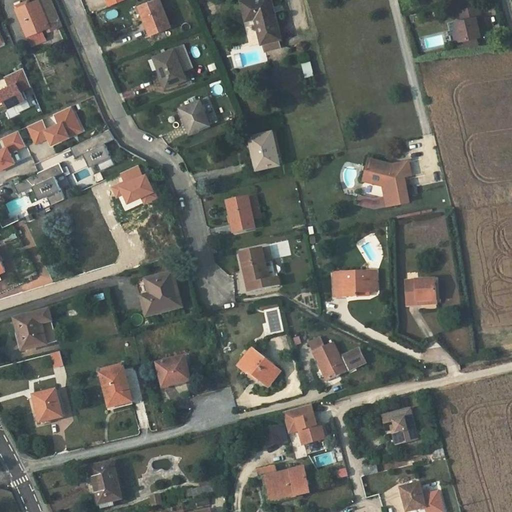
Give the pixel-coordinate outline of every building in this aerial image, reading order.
[(24,11),(19,13),(33,45),(47,39),(44,34),(50,32),(50,31),(62,26),(51,0),(37,0),(31,3),(30,0),(21,4),(24,11)] [(153,0),(139,6),(148,28),(149,27),(153,35),(171,28),(160,0),(153,0)] [(263,43),(278,39),(281,38),(274,11),(270,12),(266,0),(241,0),(246,20),(256,17),(263,43)] [(271,0),(266,0),(270,12),(274,11),(271,0)] [(459,31),(461,41),(480,36),(477,25),(476,17),(479,16),(480,16),(478,6),(459,11),(461,21),(457,22),(459,31)] [(280,47),(278,39),(263,43),(264,51),(280,47)] [(154,57),(163,79),(165,78),(168,87),(187,80),(184,71),(192,68),(183,46),(154,57)] [(310,62),(301,64),(304,74),(313,71),(310,62)] [(24,68),(6,77),(10,86),(0,91),(8,108),(26,100),(21,91),(32,86),(24,68)] [(180,108),(187,125),(189,124),(193,133),(211,125),(201,100),(180,108)] [(72,106),(29,126),(37,143),(50,137),(53,144),(70,136),(68,132),(75,128),(80,125),(72,106)] [(75,128),(68,132),(70,136),(83,130),(80,125),(75,128)] [(112,128),(73,147),(77,157),(86,152),(93,149),(100,162),(103,170),(117,164),(107,143),(116,138),(112,128)] [(8,147),(0,151),(0,169),(16,162),(11,151),(26,144),(19,131),(4,138),(8,147)] [(272,131),(249,136),(257,169),(280,164),(272,131)] [(100,162),(93,149),(86,152),(92,166),(100,162)] [(376,209),(410,202),(405,177),(412,175),(409,162),(394,166),(370,160),(359,204),(376,209)] [(28,179),(16,184),(20,193),(43,182),(49,195),(53,205),(67,198),(57,176),(66,171),(61,162),(40,172),(40,173),(28,179)] [(125,181),(126,183),(144,175),(139,165),(121,173),(125,181)] [(126,183),(122,185),(126,195),(130,202),(155,191),(147,174),(144,175),(126,183)] [(126,183),(125,181),(114,186),(118,195),(126,195),(122,185),(126,183)] [(49,195),(43,182),(35,186),(41,199),(49,195)] [(230,216),(231,223),(231,225),(233,224),(236,234),(255,229),(253,220),(261,218),(256,196),(227,202),(230,216)] [(2,222),(5,227),(17,221),(15,216),(2,222)] [(287,241),(272,244),(275,258),(290,254),(287,241)] [(248,284),(247,285),(249,294),(280,287),(278,278),(276,278),(269,280),(266,266),(262,248),(240,253),(245,276),(247,275),(248,284)] [(269,280),(276,278),(273,264),(266,266),(269,280)] [(370,292),(369,272),(334,274),(335,298),(357,297),(357,292),(370,292)] [(369,272),(370,292),(377,291),(377,272),(369,272)] [(150,295),(142,297),(147,317),(182,307),(173,273),(146,280),(150,295)] [(150,295),(146,280),(139,282),(142,297),(150,295)] [(418,301),(436,300),(435,281),(406,282),(407,306),(418,305),(418,301)] [(105,300),(103,294),(94,296),(96,302),(105,300)] [(15,319),(19,336),(22,336),(26,351),(47,345),(43,326),(52,324),(49,311),(15,319)] [(57,342),(52,324),(43,326),(47,345),(57,342)] [(22,336),(19,336),(17,337),(21,352),(26,351),(22,336)] [(321,337),(310,342),(328,381),(366,363),(359,349),(341,358),(334,343),(325,346),(321,337)] [(252,350),(239,366),(249,375),(251,372),(268,386),(280,371),(252,350)] [(62,352),(52,354),(56,369),(65,366),(62,352)] [(191,380),(185,357),(158,363),(163,386),(174,383),(174,384),(191,380)] [(102,370),(103,375),(122,370),(121,365),(102,370)] [(122,370),(103,375),(102,375),(110,407),(133,402),(125,369),(122,370)] [(35,396),(37,405),(42,423),(64,418),(57,391),(35,396)] [(37,424),(42,423),(37,405),(32,407),(37,424)] [(308,407),(283,413),(289,434),(299,432),(303,446),(321,441),(317,426),(315,416),(311,417),(308,407)] [(387,431),(394,430),(398,429),(401,444),(418,439),(410,409),(383,415),(387,431)] [(277,427),(265,430),(268,444),(280,441),(277,427)] [(362,427),(356,431),(362,440),(368,436),(362,427)] [(439,437),(437,430),(431,431),(433,439),(439,437)] [(433,451),(435,459),(445,456),(443,449),(433,451)] [(95,479),(98,493),(101,507),(114,504),(113,501),(123,499),(114,462),(92,467),(95,479)] [(365,475),(378,472),(377,464),(363,467),(365,475)] [(284,491),(286,499),(311,493),(305,468),(277,474),(275,466),(259,470),(261,479),(265,478),(268,492),(280,490),(280,492),(284,491)] [(195,499),(217,495),(212,477),(202,479),(203,488),(193,490),(193,489),(187,490),(189,497),(195,496),(195,499)] [(98,493),(95,479),(91,480),(89,483),(88,484),(88,486),(88,488),(89,490),(90,492),(92,493),(94,494),(98,493)] [(426,507),(427,510),(433,509),(430,498),(424,499),(423,494),(420,483),(401,488),(407,511),(408,511),(417,510),(426,507)] [(280,490),(268,492),(271,503),(286,499),(284,491),(280,492),(280,490)] [(433,509),(427,510),(427,511),(445,511),(438,490),(423,494),(424,499),(430,498),(433,509)] [(160,495),(152,497),(154,506),(162,504),(160,495)]
